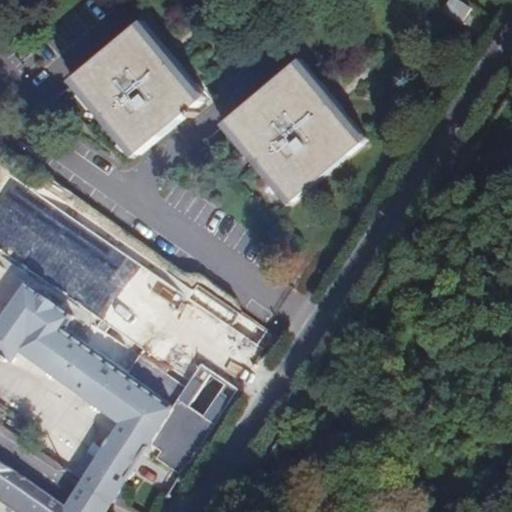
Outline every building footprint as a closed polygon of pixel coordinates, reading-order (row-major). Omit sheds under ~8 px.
[(458,26),(468,12),(452,0),(449,0),(440,12),(458,26)] [(141,154),(202,103),(140,26),(76,78),(141,154)] [(362,146),(297,66),(227,123),(293,203),(362,146)] [(189,473),(224,424),(184,398),(175,411),(63,337),(72,324),(25,292),(0,329),(0,358),(14,368),(21,357),(123,426),(85,483),(81,489),(113,505),(116,501),(151,448),(189,473)] [(224,424),(243,394),(205,368),(184,398),(224,424)] [(292,511),(324,465),(282,440),(239,502),(253,511),(292,511)] [(88,449),(73,473),(84,480),(99,456),(88,449)] [(0,497),(20,511),(87,511),(71,505),(67,509),(0,462),(0,497)] [(87,511),(108,511),(113,505),(81,489),(71,505),(87,511)]
